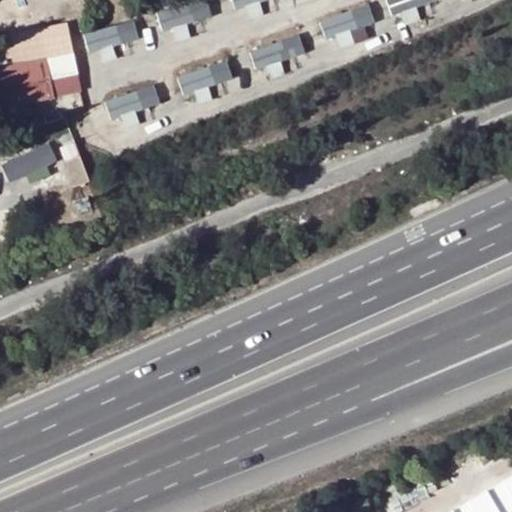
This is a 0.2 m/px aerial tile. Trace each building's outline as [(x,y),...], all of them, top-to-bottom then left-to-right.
[(209,0),(197,0),(161,12),(165,26),(213,11),(209,0)] [(86,30),(88,46),(139,38),(136,22),(86,30)] [(73,59),(42,64),(50,98),(81,91),(73,59)] [(42,64),(0,72),(0,91),(4,107),(50,98),(42,64)] [(141,104),(160,100),(157,86),(138,90),(141,104)] [(4,162),(12,180),(59,160),(51,141),(4,162)]
